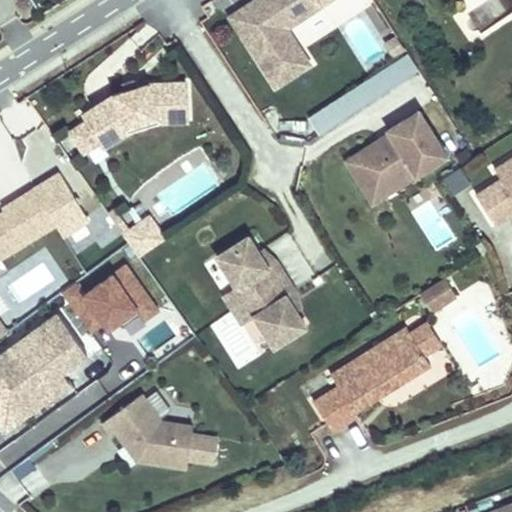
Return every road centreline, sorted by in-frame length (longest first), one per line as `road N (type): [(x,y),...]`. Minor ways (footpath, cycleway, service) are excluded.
road 1 (residential): [(164,0),(274,161)]
road 2 (tertiary): [(0,77),(120,0)]
